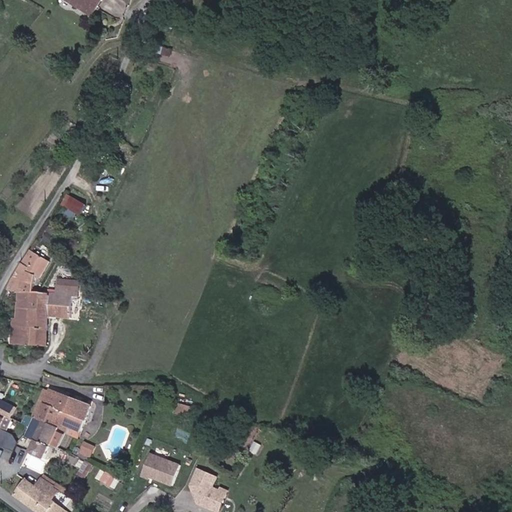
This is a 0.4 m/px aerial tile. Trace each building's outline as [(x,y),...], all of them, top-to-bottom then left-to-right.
[(70,0),(69,2),(88,14),(97,0),(70,0)] [(80,215),(86,204),(69,193),(63,204),(80,215)] [(57,220),(64,223),(71,210),(65,206),(57,220)] [(32,280),(33,274),(45,258),(30,248),(16,266),(12,275),(32,280)] [(19,289),(30,291),(32,280),(12,275),(6,287),(19,289)] [(48,315),(71,316),(73,298),(78,298),(79,283),(53,281),(52,295),(35,295),(29,344),(46,345),(48,315)] [(11,343),(29,344),(35,295),(35,291),(30,291),(19,289),(17,319),(16,324),(13,325),(11,343)] [(12,419),(24,401),(0,387),(3,382),(0,380),(0,410),(8,416),(12,419)] [(85,421),(92,398),(44,386),(32,419),(41,423),(56,428),(63,413),(85,421)] [(8,416),(0,410),(0,426),(2,427),(8,430),(13,420),(12,419),(8,416)] [(81,433),(85,421),(63,413),(56,428),(70,433),(71,430),(81,433)] [(30,451),(44,456),(56,428),(41,423),(30,451)] [(85,441),(83,454),(96,456),(97,443),(85,441)] [(146,467),(165,474),(171,460),(151,452),(146,467)] [(79,459),(73,457),(70,465),(76,467),(79,459)] [(90,476),(94,465),(88,462),(83,473),(90,476)] [(192,465),(186,482),(188,488),(191,489),(193,493),(192,496),(193,500),(214,508),(219,495),(212,493),(215,487),(208,484),(208,481),(211,472),(192,465)] [(103,471),(99,478),(111,485),(115,478),(103,471)] [(46,499),(53,487),(38,477),(30,489),(46,499)] [(60,511),(61,511),(46,499),(30,489),(23,484),(15,496),(37,511),(60,511)] [(219,495),(223,486),(216,484),(215,487),(212,493),(219,495)]
